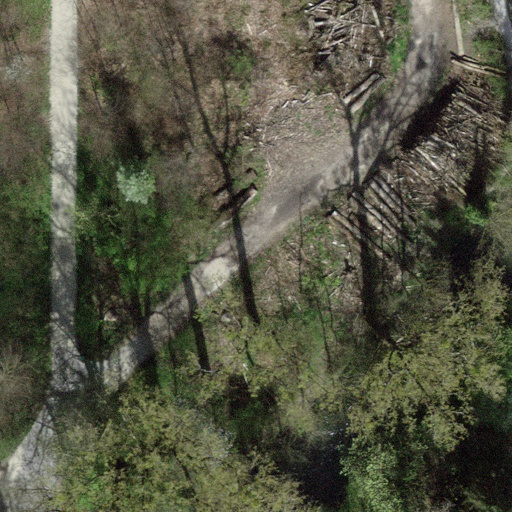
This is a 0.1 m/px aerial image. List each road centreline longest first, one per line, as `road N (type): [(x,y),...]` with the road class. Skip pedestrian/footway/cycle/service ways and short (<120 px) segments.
road 1 (track): [(297,0),(227,236),(63,418)]
road 2 (track): [(63,418),(60,0)]
